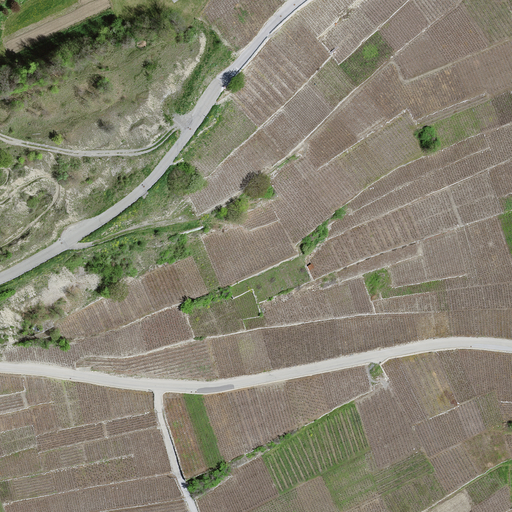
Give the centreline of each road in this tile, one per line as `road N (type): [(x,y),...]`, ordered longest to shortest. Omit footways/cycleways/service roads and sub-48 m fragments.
road 1 (unclassified): [(0,369),(212,389),(367,354),(442,344),(511,347)]
road 2 (unclassified): [(245,54),(142,188),(0,277)]
road 3 (track): [(0,149),(117,158),(157,133),(187,131)]
